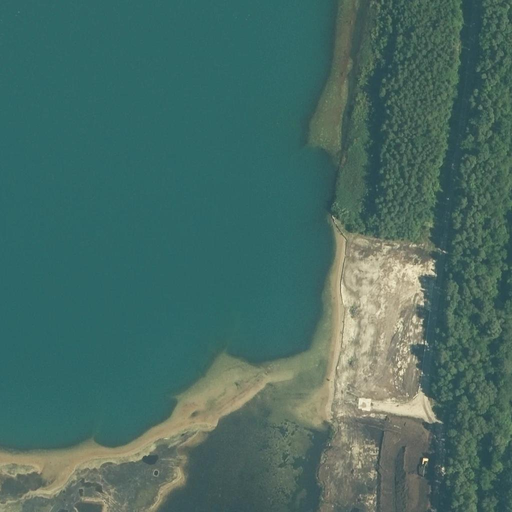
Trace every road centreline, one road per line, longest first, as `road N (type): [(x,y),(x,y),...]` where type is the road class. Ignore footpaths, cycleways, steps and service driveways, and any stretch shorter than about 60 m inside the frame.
road 1 (track): [(472,0),(442,236),(434,246),(365,244),(303,189)]
road 2 (track): [(442,236),(422,403)]
